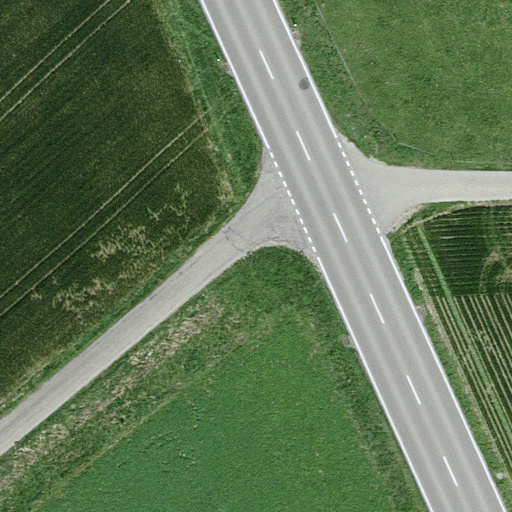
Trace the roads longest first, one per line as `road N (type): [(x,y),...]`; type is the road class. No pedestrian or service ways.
road 1 (unclassified): [(0,442),(318,183)]
road 2 (secondary): [(466,511),(318,183)]
road 3 (secondary): [(318,183),(236,0)]
